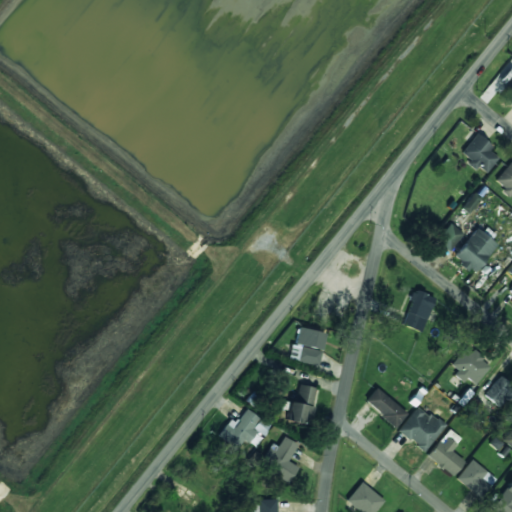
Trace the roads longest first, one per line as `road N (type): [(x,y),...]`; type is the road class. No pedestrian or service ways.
road 1 (tertiary): [(119,511),(511,23)]
road 2 (residential): [(324,511),(396,170)]
road 3 (residential): [(511,336),(382,230)]
road 4 (residential): [(450,511),(338,420)]
